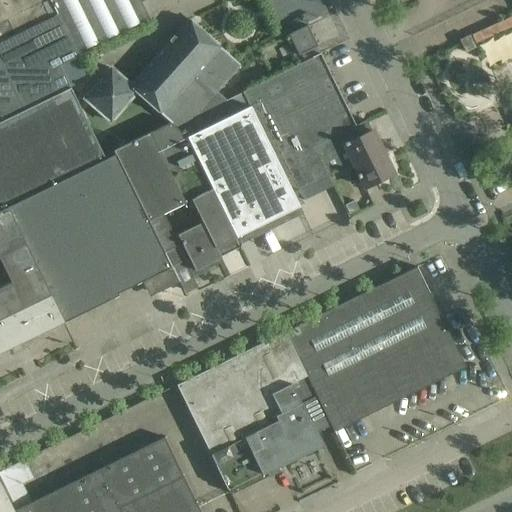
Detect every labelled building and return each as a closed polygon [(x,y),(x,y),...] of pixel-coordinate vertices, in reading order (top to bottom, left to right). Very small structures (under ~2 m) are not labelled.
[(0,0),(0,42),(49,18),(40,0),(0,0)] [(49,0),(40,0),(49,18),(57,14),(49,0)] [(49,0),(57,14),(78,57),(150,22),(139,0),(49,0)] [(0,121),(70,88),(59,66),(76,58),(78,57),(57,14),(49,18),(0,42),(0,121)] [(191,136),(250,107),(243,93),(242,92),(226,100),(216,92),(226,80),(239,66),(188,20),(131,84),(130,86),(137,92),(172,124),(171,124),(181,133),(184,129),(191,136)] [(300,55),(303,62),(319,54),(316,47),(317,47),(307,25),(288,35),(298,56),(300,55)] [(475,48),(469,35),(459,40),(465,53),(475,48)] [(319,158),(313,146),(339,133),(354,126),(319,54),(303,62),(301,63),(297,65),(243,93),(250,107),(191,136),(188,137),(215,192),(237,237),(300,207),(293,194),(327,177),(328,177),(319,158)] [(86,79),(76,58),(59,66),(70,88),(86,79)] [(111,68),(84,99),(112,122),(137,92),(130,86),(111,68)] [(0,210),(9,206),(104,159),(70,88),(0,121),(0,210)] [(319,158),(327,154),(342,147),(356,175),(358,178),(359,178),(364,188),(393,174),(372,131),(371,131),(366,120),(354,126),(339,133),(313,146),(319,158)] [(163,213),(191,200),(202,222),(215,248),(215,247),(237,237),(188,137),(191,136),(184,129),(181,133),(171,124),(126,146),(127,148),(115,154),(148,220),(162,213),(163,213)] [(115,154),(106,158),(104,159),(9,206),(64,322),(118,295),(116,292),(141,279),(146,290),(158,293),(179,283),(165,256),(163,251),(150,224),(149,221),(148,220),(115,154)] [(358,210),(354,201),(344,206),(349,214),(358,210)] [(0,353),(64,322),(9,206),(0,210),(0,353)] [(181,250),(178,243),(181,242),(177,234),(173,236),(169,227),(170,226),(163,213),(162,213),(148,220),(149,221),(150,224),(163,251),(165,256),(170,266),(177,263),(181,250)] [(169,227),(173,236),(177,234),(181,242),(192,264),(188,266),(193,276),(207,269),(205,266),(221,258),(215,247),(215,248),(202,222),(191,227),(186,218),(170,226),(169,227)] [(416,268),(284,332),(315,397),(316,396),(334,432),(335,431),(464,367),(416,268)] [(315,397),(284,332),(255,346),(306,449),(320,443),(301,404),(315,397)] [(306,449),(255,346),(176,385),(220,475),(229,493),(264,476),(261,472),(306,450),(306,449)] [(200,511),(164,437),(15,510),(15,511),(200,511)] [(15,511),(15,510),(0,480),(0,511),(15,511)]
